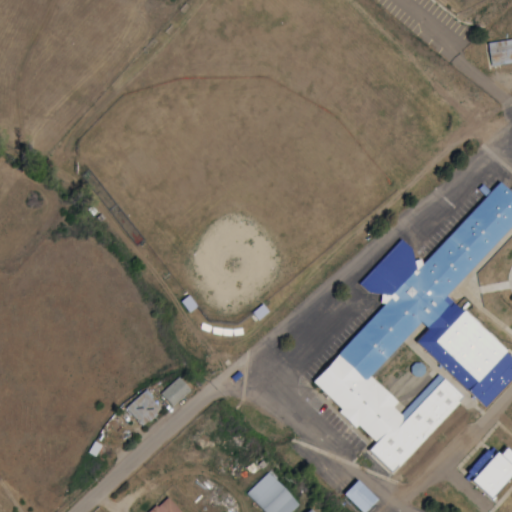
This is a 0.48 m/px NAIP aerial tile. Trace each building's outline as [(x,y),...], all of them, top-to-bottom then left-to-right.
[(486,41),(488,64),(511,63),(511,42),(511,39),(486,41)] [(511,356),(445,294),(511,222),(511,193),(497,180),(421,261),(397,239),(358,281),(382,303),(308,382),(355,425),(355,424),(373,441),(365,449),(390,472),(461,396),(437,373),(399,413),(391,406),(397,400),(369,375),(419,321),(426,327),(413,341),(483,407),(511,375),(511,356)] [(178,300),(187,312),(195,305),(187,294),(178,300)] [(158,393),(170,406),(189,389),(176,376),(158,393)] [(140,425),(160,407),(143,388),(123,407),(140,425)] [(511,464),(511,453),(501,443),(468,479),(487,497),(511,470),(511,467),(511,466),(511,464)] [(290,511),(298,505),(267,471),(244,492),(262,511),(290,511)] [(360,511),(361,511),(375,497),(354,478),(340,493),(360,511)]
